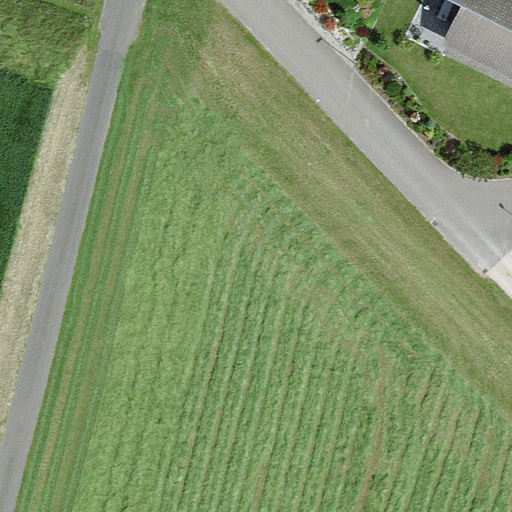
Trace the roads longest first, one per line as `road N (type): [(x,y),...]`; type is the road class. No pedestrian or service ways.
road 1 (track): [(0,511),(133,0)]
road 2 (residential): [(511,208),(478,236),(250,0)]
